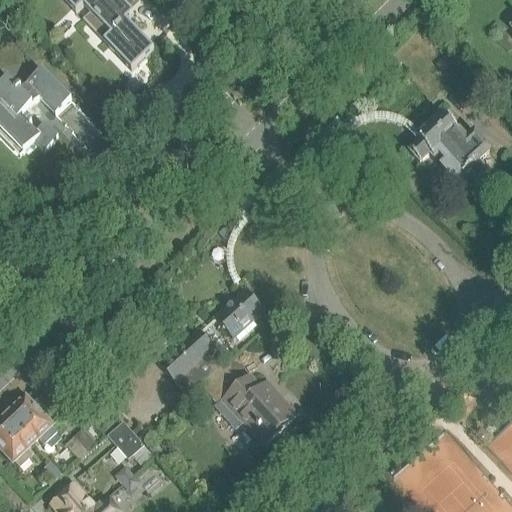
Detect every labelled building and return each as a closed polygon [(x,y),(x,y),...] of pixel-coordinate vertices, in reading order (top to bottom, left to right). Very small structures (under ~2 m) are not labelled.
[(59,0),(71,12),(76,17),(83,10),(90,17),(93,21),(92,22),(97,27),(99,25),(111,38),(104,46),(131,74),(153,53),(138,38),(138,37),(126,24),(133,18),(117,2),(115,0),(59,0)] [(435,69),(447,82),(460,70),(447,57),(435,69)] [(0,140),(20,161),(23,158),(35,147),(44,156),(58,143),(45,129),(36,137),(21,121),(40,103),(56,120),(71,105),(42,74),(19,95),(8,84),(0,91),(0,140)] [(442,117),(415,141),(419,146),(409,155),(420,167),(430,158),(434,163),(439,159),(445,166),(441,170),(455,186),(473,170),(474,171),(491,156),(474,137),(466,144),(442,117)] [(233,344),(265,316),(245,295),(214,323),(233,344)] [(139,341),(156,360),(165,352),(148,333),(139,341)] [(225,367),(213,354),(215,353),(199,335),(179,352),(207,383),(222,369),(225,367)] [(187,401),(201,389),(207,383),(179,352),(159,370),(187,401)] [(250,379),(240,388),(222,369),(207,383),(201,389),(218,408),(216,411),(235,432),(243,425),(264,448),(297,418),(268,387),(262,392),(250,379)] [(7,420),(32,446),(37,442),(44,449),(58,436),(26,402),(7,420)] [(102,436),(114,426),(101,410),(89,421),(102,436)] [(27,451),(32,446),(7,420),(0,426),(0,450),(20,472),(34,459),(27,451)] [(140,445),(139,444),(123,426),(107,440),(110,444),(119,436),(133,451),(140,445)] [(89,456),(97,449),(82,433),(66,448),(80,463),(89,456)] [(140,445),(133,451),(119,436),(110,444),(128,464),(133,460),(143,471),(154,462),(144,450),(140,445)] [(62,479),(50,466),(44,472),(56,484),(62,479)] [(122,489),(134,479),(126,470),(114,480),(122,489)] [(130,497),(140,487),(134,479),(122,489),(130,497)] [(53,511),(94,511),(75,489),(51,509),(53,511)] [(113,511),(106,503),(95,511),(113,511)]
